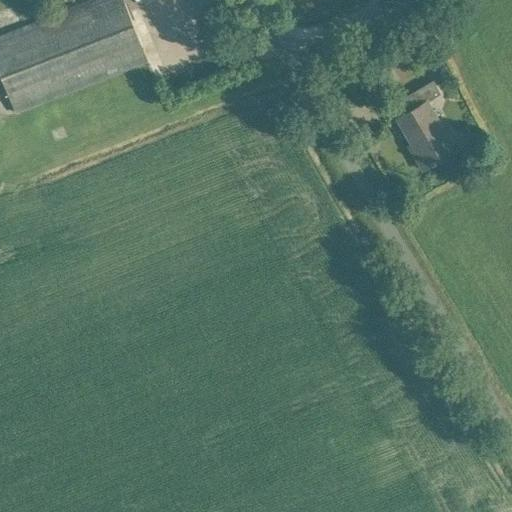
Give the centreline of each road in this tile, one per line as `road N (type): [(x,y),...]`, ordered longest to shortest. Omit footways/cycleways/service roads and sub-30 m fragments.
road 1 (unclassified): [(511,437),(292,66)]
road 2 (unclassified): [(292,66),(410,0)]
